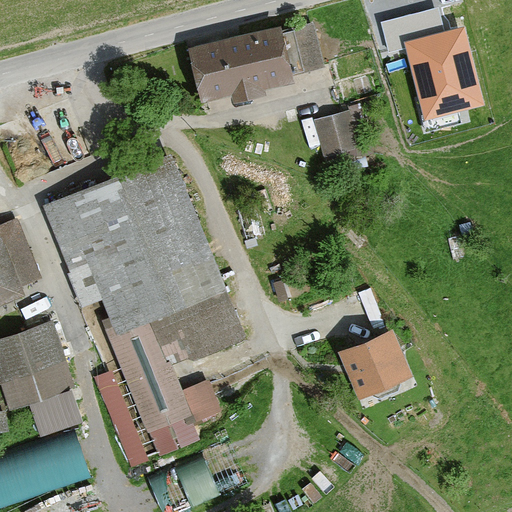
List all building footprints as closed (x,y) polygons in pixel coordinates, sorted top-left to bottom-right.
[(388,0),(396,30),(447,17),(443,0),(388,0)] [(404,38),(424,117),(484,102),(465,23),(404,38)] [(196,100),(287,79),(275,27),(184,48),(196,100)] [(377,96),(303,117),(311,146),(323,142),(331,171),(371,159),(360,121),(383,114),(377,96)] [(146,317),(222,286),(165,148),(35,201),(78,305),(99,297),(109,321),(113,331),(146,317)] [(0,302),(22,293),(18,282),(35,275),(8,213),(0,216),(0,302)] [(50,315),(0,330),(0,398),(3,409),(73,388),(50,315)] [(103,324),(148,440),(190,422),(146,317),(113,331),(109,321),(103,324)] [(388,322),(330,346),(352,398),(409,374),(388,322)] [(0,500),(90,477),(77,428),(0,448),(0,500)] [(230,438),(148,475),(164,511),(174,511),(249,478),(230,438)]
